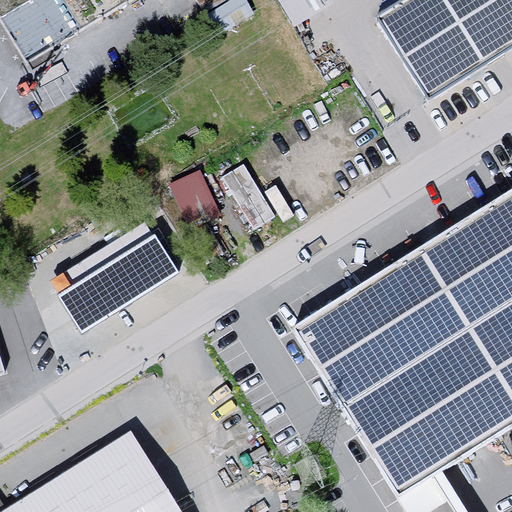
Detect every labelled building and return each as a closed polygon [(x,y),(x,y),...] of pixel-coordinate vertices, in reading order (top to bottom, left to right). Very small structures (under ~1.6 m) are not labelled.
[(0,0),(0,17),(18,49),(102,0),(0,0)] [(234,0),(201,0),(215,24),(240,9),(234,0)] [(320,0),(282,0),(293,20),(323,4),(320,0)] [(511,0),(410,0),(383,18),(429,90),(511,37),(511,0)] [(250,160),(226,170),(250,227),(274,217),(250,160)] [(196,170),(167,186),(191,229),(220,213),(196,170)] [(511,413),(511,189),(300,322),(400,483),(511,413)] [(59,293),(79,327),(174,273),(153,238),(59,293)] [(169,511),(121,436),(1,511),(169,511)]
